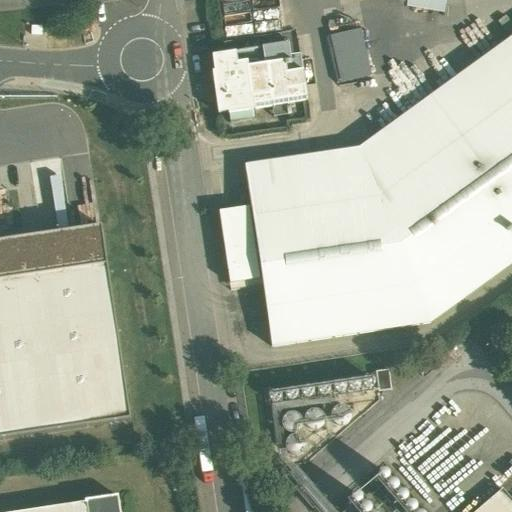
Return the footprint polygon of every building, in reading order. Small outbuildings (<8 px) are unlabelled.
[(444,15),(446,0),(407,0),(406,9),(444,15)] [(31,27),(31,36),(41,36),(42,27),(31,27)] [(328,37),(338,83),(370,75),(359,30),(328,37)] [(511,44),(363,155),(243,171),(251,211),(261,280),(264,302),(271,348),(430,324),(511,264),(511,44)] [(288,46),(230,55),(232,65),(265,60),(266,65),(290,61),(288,46)] [(221,71),(232,70),(232,65),(230,55),(206,58),(208,73),(211,73),(221,71)] [(265,60),(232,65),(232,70),(221,71),(228,113),(229,124),(255,121),(253,109),(271,107),(271,108),(273,108),(272,107),(306,102),(302,71),(292,73),(290,61),(266,65),(265,60)] [(221,71),(211,73),(217,114),(228,113),(221,71)] [(261,280),(251,211),(218,215),(229,285),(261,280)] [(0,246),(0,439),(125,422),(97,232),(0,246)] [(385,385),(386,383),(387,381),(386,378),(384,377),(382,376),(380,375),(378,376),(376,378),(375,380),(375,382),(375,384),(377,386),(379,387),(381,387),(384,387),(385,385)] [(371,388),(372,386),(372,383),(372,381),(370,379),(368,378),(366,378),(363,379),(362,380),(361,382),(360,385),(361,387),(363,389),(365,390),(367,390),(369,389),(371,388)] [(357,389),(358,387),(358,385),(357,383),(356,381),(354,380),(351,380),(349,380),(347,382),(346,384),(346,386),(347,389),(348,390),(350,392),(353,392),(355,391),(357,389)] [(340,392),(341,390),(342,388),(341,386),(339,384),(337,383),(335,382),(333,383),(331,385),(330,387),(330,389),(330,391),(332,393),(334,394),(336,394),(339,394),(340,392)] [(324,394),(325,392),(325,390),(324,387),(323,386),(321,385),(318,384),(316,385),(314,387),(313,389),(313,391),(314,393),(315,395),(317,396),(320,396),(322,396),(324,394)] [(308,396),(309,394),(309,392),(308,390),(307,388),(305,387),(302,387),(300,388),(298,389),(297,391),(297,394),(298,396),(299,398),(301,399),(304,399),(306,398),(308,396)] [(291,399),(292,397),(292,395),(292,392),(290,390),(288,389),(286,389),(283,390),(282,391),(280,394),(280,396),(281,398),(283,400),(285,401),(287,401),(289,401),(291,399)] [(361,420),(363,417),(363,413),(362,409),(359,406),(356,404),(352,404),(348,405),(345,408),(343,411),(343,415),(344,419),(347,422),(350,424),(354,424),(358,423),(361,420)] [(334,425),(336,421),(336,417),(335,413),(332,410),(329,408),(325,408),(321,409),(318,412),(316,415),(316,419),(317,423),(320,426),(323,428),(327,428),(331,427),(334,425)] [(312,427),(313,424),(314,420),(313,416),(310,413),(306,411),(302,411),(299,412),(296,415),(294,418),(293,422),(295,426),(297,429),(301,431),(305,431),(309,430),(312,427)] [(315,450),(317,447),(317,443),(316,439),(313,436),(310,434),(306,434),(302,435),(299,438),(297,441),(297,445),(298,449),(301,452),(304,454),(308,454),(312,453),(315,450)] [(401,481),(402,479),(402,476),(401,474),(400,472),(397,471),(395,471),(393,472),(391,473),(390,475),(390,478),(391,480),(392,482),(394,483),(397,483),(399,482),(401,481)] [(410,492),(411,489),(411,487),(410,485),(409,483),(407,482),(404,482),(402,483),(400,484),(399,486),(399,489),(400,491),(401,493),(404,494),(406,494),(408,493),(410,492)] [(511,511),(511,501),(502,490),(475,511),(511,511)] [(419,502),(420,500),(421,498),(420,496),(418,494),(416,493),(414,493),(412,493),(410,495),(409,497),(409,499),(409,502),(411,503),(413,504),(415,505),(417,504),(419,502)] [(373,504),(375,502),(375,500),(374,497),(372,496),(370,495),(368,494),(366,495),(364,497),(363,499),(363,501),(363,503),(365,505),(367,506),(369,506),(372,506),(373,504)] [(84,504),(27,511),(119,511),(117,496),(84,501),(84,504)] [(428,511),(430,511),(430,508),(429,506),(427,504),(425,503),(423,503),(421,504),(419,506),(418,508),(418,510),(418,511),(428,511)]
